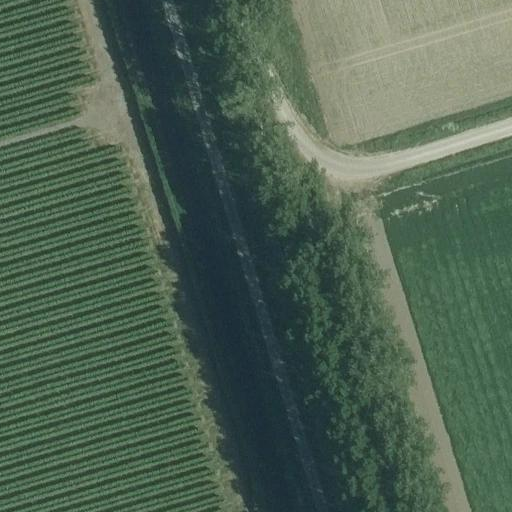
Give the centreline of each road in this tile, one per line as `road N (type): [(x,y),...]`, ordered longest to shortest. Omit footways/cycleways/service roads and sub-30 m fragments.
road 1 (unclassified): [(312,511),(166,0)]
road 2 (unclassified): [(511,128),(347,171),(315,157),(278,106),(224,0)]
